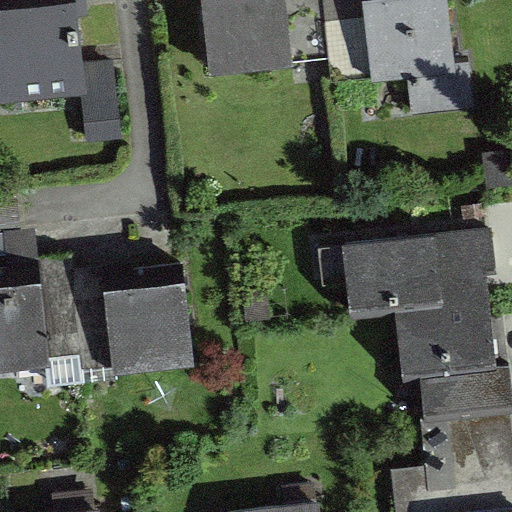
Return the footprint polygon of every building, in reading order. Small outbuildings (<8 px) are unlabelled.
[(87,0),(0,0),(0,100),(95,93),(87,0)] [(293,0),(200,0),(206,68),(299,60),(293,0)] [(329,49),(325,0),(296,0),(301,51),(329,49)] [(460,0),(372,0),(379,73),(467,65),(460,0)] [(511,361),(490,213),(359,232),(388,424),(511,405),(511,361)] [(203,266),(105,276),(115,372),(213,362),(203,266)] [(41,267),(0,271),(0,366),(50,362),(41,267)]
